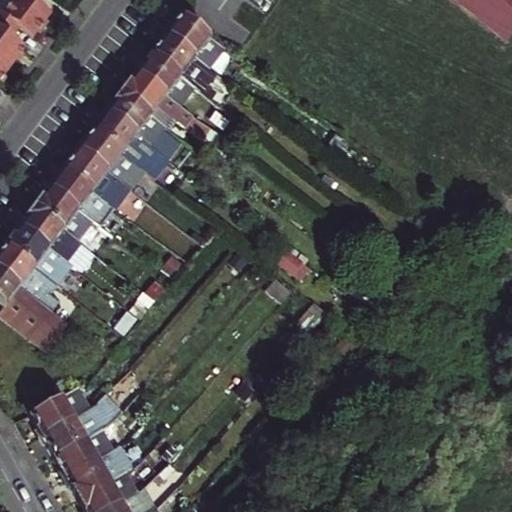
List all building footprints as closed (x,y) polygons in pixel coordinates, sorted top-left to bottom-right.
[(2,0),(0,3),(0,13),(13,23),(26,33),(44,9),(32,0),(2,0)] [(511,0),(451,0),(503,43),(511,32),(511,0)] [(0,13),(0,60),(4,63),(18,44),(5,34),(13,23),(0,13)] [(183,17),(166,38),(211,71),(227,49),(183,17)] [(151,57),(177,77),(196,91),(211,71),(166,38),(151,57)] [(163,94),(177,77),(151,57),(138,75),(163,94)] [(163,94),(138,75),(124,94),(149,113),(168,128),(175,118),(183,124),(190,115),(163,94)] [(135,131),(149,113),(124,94),(110,112),(135,131)] [(110,112),(94,132),(138,166),(152,177),(168,157),(135,131),(110,112)] [(138,166),(94,132),(80,151),(109,174),(124,185),(138,166)] [(109,174),(80,151),(65,170),(80,182),(94,193),(109,174)] [(65,170),(51,189),(77,208),(101,227),(115,209),(94,193),(80,182),(65,170)] [(77,208),(51,189),(36,208),(61,228),(77,208)] [(74,269),(89,249),(61,228),(36,208),(21,228),(72,267),(74,269)] [(72,267),(21,228),(7,246),(57,285),(72,267)] [(49,295),(57,285),(7,246),(0,255),(0,271),(51,312),(58,302),(49,295)] [(51,312),(0,271),(0,313),(5,308),(53,345),(69,326),(51,312)] [(5,308),(0,313),(0,316),(47,353),(53,345),(5,308)] [(81,387),(52,403),(32,414),(44,434),(92,407),(81,387)] [(29,416),(32,414),(52,403),(47,392),(23,405),(29,416)] [(92,407),(44,434),(56,457),(105,428),(109,426),(120,412),(103,398),(96,405),(92,407)] [(116,449),(105,428),(56,457),(67,477),(116,449)] [(79,498),(127,470),(133,467),(127,457),(143,440),(134,431),(121,447),(116,449),(67,477),(79,498)] [(79,498),(87,511),(101,511),(140,490),(127,470),(79,498)] [(140,490),(101,511),(130,511),(147,503),(144,498),(166,483),(158,473),(145,487),(140,490)]
